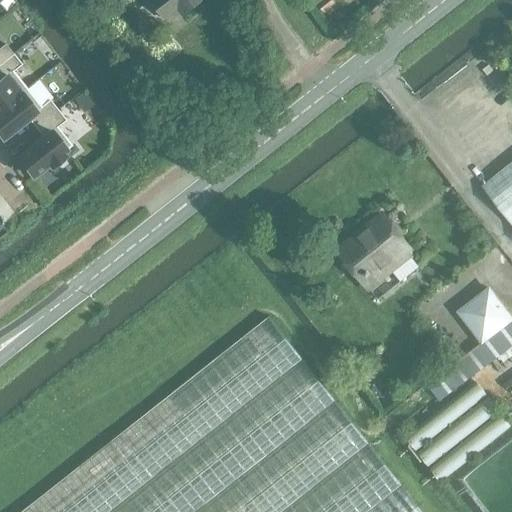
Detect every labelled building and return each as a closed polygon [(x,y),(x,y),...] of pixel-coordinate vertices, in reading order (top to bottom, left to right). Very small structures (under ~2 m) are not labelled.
[(149,0),(165,19),(177,9),(183,16),(201,0),(149,0)] [(335,4),(331,0),(313,0),(324,12),(335,4)] [(0,48),(0,63),(13,54),(5,44),(0,48)] [(0,108),(26,88),(12,71),(21,64),(13,54),(0,63),(0,108)] [(35,127),(57,110),(49,100),(40,107),(26,88),(0,108),(0,137),(1,139),(28,118),(35,127)] [(71,145),(56,127),(65,120),(57,110),(35,127),(42,137),(16,157),(31,177),(47,164),(50,167),(64,156),(62,153),(71,145)] [(511,224),(511,160),(481,185),(511,224)] [(337,250),(359,279),(366,288),(409,256),(406,253),(409,250),(383,216),(337,250)] [(458,313),(481,343),(457,361),(472,380),(511,349),(511,317),(490,289),(458,313)] [(423,511),(270,318),(24,511),(423,511)] [(436,403),(463,382),(450,366),(424,387),(436,403)] [(439,480),(511,426),(476,381),(405,434),(439,480)]
